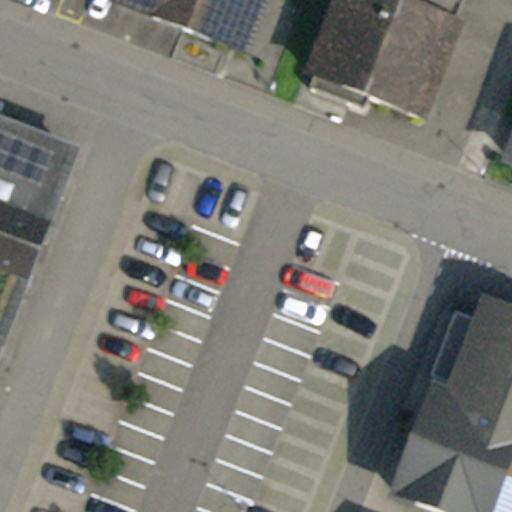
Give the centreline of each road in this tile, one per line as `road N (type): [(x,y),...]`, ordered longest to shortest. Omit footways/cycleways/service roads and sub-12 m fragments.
road 1 (residential): [(464,208),(0,36)]
road 2 (residential): [(345,511),(464,208)]
